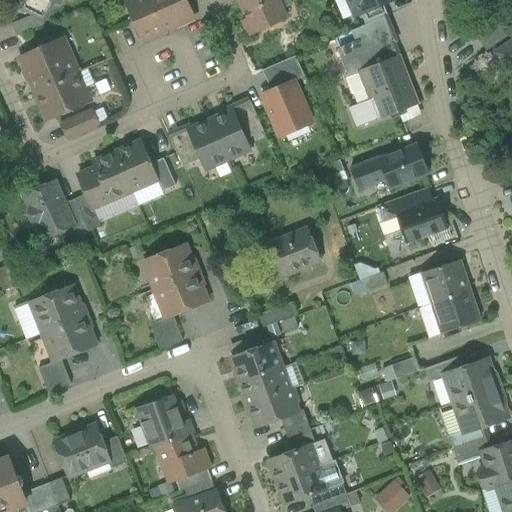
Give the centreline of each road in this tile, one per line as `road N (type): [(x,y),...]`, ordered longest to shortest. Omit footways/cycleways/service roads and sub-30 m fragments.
road 1 (residential): [(35,161),(244,72),(212,0)]
road 2 (residential): [(0,435),(203,354)]
road 3 (residential): [(474,186),(447,100),(431,0)]
road 4 (residential): [(260,511),(203,354)]
road 5 (residential): [(511,308),(474,186)]
